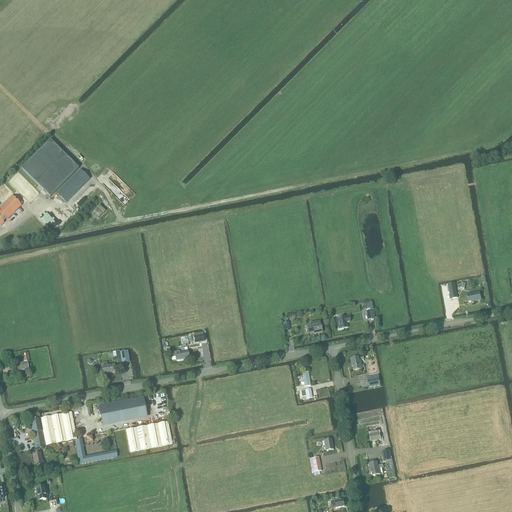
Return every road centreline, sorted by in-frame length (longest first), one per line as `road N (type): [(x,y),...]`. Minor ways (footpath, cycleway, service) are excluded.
road 1 (unclassified): [(1,411),(332,347)]
road 2 (unclassified): [(332,347),(511,310)]
road 3 (residential): [(360,511),(332,347)]
